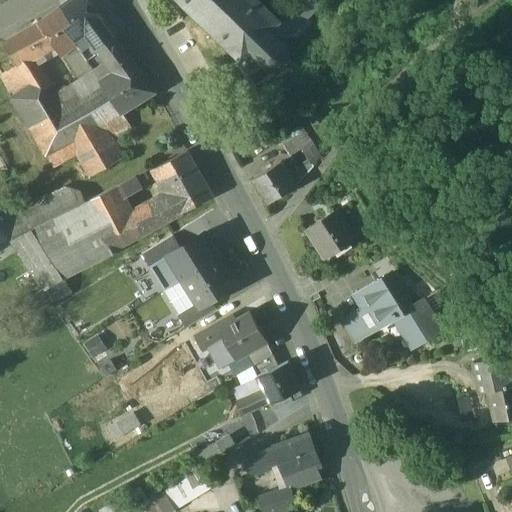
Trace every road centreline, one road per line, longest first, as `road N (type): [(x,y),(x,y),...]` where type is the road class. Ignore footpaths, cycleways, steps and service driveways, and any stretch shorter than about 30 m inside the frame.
road 1 (tertiary): [(340,446),(260,245),(117,0)]
road 2 (track): [(457,38),(386,101),(260,245)]
